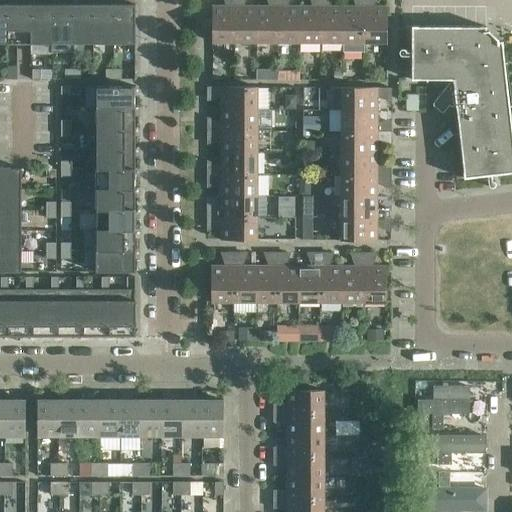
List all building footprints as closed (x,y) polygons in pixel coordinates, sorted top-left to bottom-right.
[(123,0),(123,3),(114,3),(114,43),(135,43),(135,3),(134,0),(123,0)] [(213,5),(212,41),(235,41),(234,0),(223,0),(226,5),(213,5)] [(234,0),(235,41),(256,42),(256,5),(244,5),(246,0),(234,0)] [(256,5),(256,42),(278,42),(277,0),(267,0),(269,6),(256,5)] [(277,0),(278,42),(299,42),(299,6),(288,6),(289,0),(277,0)] [(299,6),(299,42),(321,42),(321,0),(310,0),(312,6),(299,6)] [(321,0),(321,42),(343,42),(343,6),(331,6),(332,0),(321,0)] [(343,42),(342,51),(364,51),(364,0),(353,0),(356,6),(343,6),(343,42)] [(364,0),(364,42),(387,42),(387,6),(374,6),(376,0),(364,0)] [(30,3),(7,3),(7,43),(30,43),(30,3)] [(53,3),(30,3),(30,43),(53,43),(53,3)] [(73,3),(53,3),(53,43),(52,53),(73,53),(73,3)] [(93,3),(73,3),(73,43),(93,43),(93,3)] [(114,3),(93,3),(93,43),(114,43),(114,3)] [(453,79),(438,96),(433,103),(433,105),(441,112),(442,112),(444,113),(449,105),(451,106),(456,106),(464,171),(463,171),(464,178),(511,172),(511,128),(503,46),(503,41),(499,41),(499,39),(489,29),(487,29),(486,26),(480,25),(480,26),(418,26),(418,25),(412,25),(412,79),(453,79)] [(300,68),(278,68),(278,79),(300,79),(300,68)] [(40,69),(32,69),(32,79),(40,79),(40,69)] [(73,69),(65,69),(65,79),(73,79),(73,69)] [(81,69),(73,69),(73,79),(81,79),(81,69)] [(114,79),(114,69),(106,69),(106,79),(114,79)] [(122,69),(114,69),(114,79),(122,79),(122,69)] [(342,71),(333,71),(333,80),(342,80),(342,71)] [(71,86),(61,86),(61,94),(71,94),(71,86)] [(135,86),(96,86),(96,108),(135,108),(135,86)] [(212,86),(207,86),(207,96),(207,101),(208,101),(221,96),(221,108),(257,109),(270,109),(270,89),(257,89),(257,86),(221,86),(212,86)] [(341,87),(331,87),(331,109),(341,109),(378,109),(378,97),(391,102),(392,102),(392,97),(392,87),(387,87),(378,87),(341,87)] [(406,94),(406,110),(419,110),(418,94),(406,94)] [(295,95),(283,95),(283,109),(295,109),(295,95)] [(135,108),(96,108),(96,128),(135,128),(135,108)] [(207,116),(207,130),(257,130),(257,109),(221,108),(221,121),(207,116)] [(341,109),(341,130),(391,130),(391,117),(378,121),(378,109),(341,109)] [(303,116),(303,129),(319,130),(319,116),(303,116)] [(71,120),(61,120),(61,128),(71,128),(71,120)] [(71,136),(71,128),(61,128),(61,136),(71,136)] [(135,128),(96,128),(96,148),(135,148),(135,128)] [(257,130),(207,130),(207,144),(208,144),(221,140),(221,152),(257,152),(257,130)] [(391,130),(341,130),(341,152),(377,152),(377,140),(391,145),(391,130)] [(295,152),(295,141),(287,141),(287,152),(295,152)] [(315,141),(303,141),(303,152),(315,152),(315,141)] [(268,143),(268,150),(281,151),(281,143),(268,143)] [(135,148),(96,148),(96,169),(135,169),(135,148)] [(207,159),(207,173),(257,173),(257,152),(221,152),(221,164),(208,159),(207,159)] [(341,152),(341,174),(391,174),(391,160),(390,160),(377,164),(377,152),(341,152)] [(71,161),(61,161),(61,169),(71,169),(71,161)] [(299,166),(295,166),(291,166),(291,174),(295,174),(299,174),(299,166)] [(21,168),(0,167),(0,188),(21,188),(21,168)] [(56,169),(46,169),(46,177),(56,177),(56,169)] [(71,177),(71,169),(61,169),(61,177),(71,177)] [(135,169),(96,169),(96,189),(135,189),(135,169)] [(207,173),(207,183),(208,183),(221,180),(221,195),(257,195),(257,173),(207,173)] [(310,174),(303,174),(299,174),(299,195),(302,195),(310,195),(310,174)] [(391,174),(341,174),(341,195),(377,195),(377,183),(390,188),(391,188),(391,174)] [(21,188),(0,188),(0,209),(21,209),(21,188)] [(135,189),(96,189),(96,210),(135,210),(135,189)] [(207,203),(207,216),(257,216),(257,195),(221,195),(221,207),(207,203)] [(295,195),(286,195),(286,202),(290,206),(295,206),(295,195)] [(341,195),(340,217),(391,217),(391,203),(390,203),(377,208),(377,195),(341,195)] [(303,197),(302,197),(302,207),(313,207),(313,197),(303,197)] [(56,201),(46,201),(46,210),(56,210),(56,201)] [(71,201),(61,201),(61,210),(71,210),(71,201)] [(21,209),(0,209),(0,230),(21,230),(21,209)] [(56,210),(46,210),(46,218),(56,218),(56,210)] [(71,210),(61,210),(61,218),(71,218),(71,210)] [(135,230),(135,210),(96,210),(96,230),(135,230)] [(257,216),(207,216),(207,231),(220,226),(220,239),(257,239),(257,216)] [(340,217),(340,239),(377,239),(377,227),(390,231),(391,231),(391,217),(340,217)] [(312,225),(302,225),(302,239),(311,239),(312,225)] [(295,227),(284,227),(284,238),(295,238),(295,227)] [(21,230),(0,230),(0,251),(21,251),(21,230)] [(96,230),(96,250),(135,250),(135,230),(96,230)] [(46,242),(46,250),(56,250),(56,242),(46,242)] [(71,242),(61,242),(61,250),(71,250),(71,242)] [(46,250),(46,259),(56,258),(56,250),(46,250)] [(71,258),(71,250),(61,250),(61,258),(71,258)] [(135,250),(96,250),(96,272),(135,272),(135,250)] [(21,251),(0,251),(0,271),(21,272),(21,251)] [(212,265),(211,301),(234,301),(234,251),(219,251),(219,252),(224,265),(212,265)] [(234,251),(234,301),(255,301),(255,265),(243,265),(248,252),(248,251),(234,251)] [(255,265),(255,301),(277,301),(277,251),(263,251),(263,252),(268,265),(255,265)] [(277,251),(277,301),(298,301),(298,265),(287,265),(291,252),(291,251),(277,251)] [(298,265),(298,301),(320,302),(320,251),(306,251),(306,252),(311,265),(298,265)] [(320,251),(320,302),(342,302),(342,265),(330,265),(334,252),(334,251),(320,251)] [(342,265),(342,302),(363,302),(363,251),(350,251),(350,252),(354,265),(342,265)] [(373,251),(363,251),(363,265),(363,302),(386,302),(386,265),(373,265),(371,265),(377,251),(373,251)] [(0,289),(0,288),(0,336),(8,337),(8,289),(9,277),(0,277),(0,289)] [(8,289),(8,337),(33,337),(34,289),(33,277),(26,277),(26,289),(8,289)] [(51,289),(34,289),(33,337),(58,337),(59,289),(59,277),(51,277),(51,289)] [(76,289),(59,289),(58,337),(84,337),(84,289),(84,277),(76,277),(76,289)] [(101,289),(84,289),(84,337),(109,337),(109,289),(109,277),(101,277),(101,289)] [(126,289),(109,289),(109,337),(135,337),(135,277),(126,277),(126,289)] [(298,326),(277,326),(277,339),(298,339),(298,338),(298,330),(298,326)] [(320,326),(298,326),(298,330),(298,338),(298,339),(320,340),(320,338),(320,326)] [(255,338),(255,328),(239,328),(239,338),(255,338)] [(385,329),(365,329),(365,340),(385,340),(385,329)] [(268,331),(256,330),(256,339),(267,340),(268,331)] [(330,333),(330,340),(341,340),(341,330),(334,330),(330,333)] [(353,384),(353,393),(364,393),(364,384),(353,384)] [(274,403),(274,412),(324,412),(324,389),(287,389),(287,408),(285,408),(282,404),(282,403),(274,403)] [(486,392),(434,392),(434,414),(437,414),(437,425),(447,425),(447,414),(460,414),(460,406),(486,406),(486,392)] [(5,399),(5,435),(26,435),(26,399),(5,399)] [(38,399),(38,435),(58,435),(58,399),(38,399)] [(58,399),(58,435),(79,435),(79,399),(58,399)] [(79,399),(79,435),(100,435),(100,399),(79,399)] [(100,399),(100,435),(120,435),(120,399),(100,399)] [(120,399),(120,435),(141,435),(141,399),(120,399)] [(141,399),(141,435),(161,435),(161,399),(141,399)] [(161,399),(161,435),(182,435),(182,399),(161,399)] [(182,399),(182,435),(203,435),(203,399),(182,399)] [(203,399),(203,435),(224,435),(224,399),(203,399)] [(274,412),(274,421),(282,421),(282,420),(285,416),(287,416),(287,434),(324,434),(324,412),(274,412)] [(428,430),(428,418),(419,418),(419,430),(428,430)] [(359,421),(335,421),(335,434),(359,434),(359,421)] [(486,434),(420,433),(420,451),(439,451),(439,463),(454,463),(454,451),(486,451),(486,434)] [(274,446),(274,455),(324,455),(324,434),(287,434),(287,451),(285,451),(282,447),(282,446),(274,446)] [(374,444),(371,444),(365,444),(365,455),(371,455),(374,455),(374,444)] [(274,455),(274,464),(282,464),(285,460),(287,459),(287,477),(324,477),(324,455),(274,455)] [(364,457),(351,457),(351,475),(364,475),(364,457)] [(4,462),(4,475),(13,475),(13,462),(4,462)] [(51,462),(51,475),(59,475),(59,462),(51,462)] [(59,462),(59,475),(68,475),(68,462),(59,462)] [(92,462),(92,475),(100,475),(100,462),(92,462)] [(100,462),(100,475),(109,475),(109,462),(100,462)] [(132,462),(132,475),(141,475),(141,462),(132,462)] [(141,462),(141,475),(149,475),(149,462),(141,462)] [(173,462),(173,475),(182,475),(182,462),(173,462)] [(182,462),(182,475),(190,475),(190,462),(182,462)] [(215,462),(215,475),(224,475),(224,462),(215,462)] [(438,487),(421,487),(421,508),(486,508),(486,488),(450,488),(450,471),(438,471),(438,487)] [(274,489),(274,498),(324,498),(324,477),(287,477),(287,494),(285,494),(282,490),(282,489),(274,489)] [(59,481),(51,481),(51,494),(59,494),(59,481)] [(59,481),(59,494),(68,494),(68,481),(59,481)] [(100,481),(91,481),(91,494),(100,494),(100,481)] [(100,481),(100,494),(109,494),(109,481),(100,481)] [(141,481),(132,481),(132,494),(141,494),(141,481)] [(141,481),(141,494),(149,494),(149,481),(141,481)] [(182,481),(173,481),(173,494),(182,494),(182,481)] [(182,481),(182,494),(190,494),(190,481),(182,481)] [(224,481),(215,481),(215,494),(224,494),(224,481)] [(4,484),(4,497),(13,497),(13,484),(4,484)] [(274,498),(274,508),(282,508),(282,507),(285,503),(287,503),(287,511),(323,511),(324,498),(274,498)]
